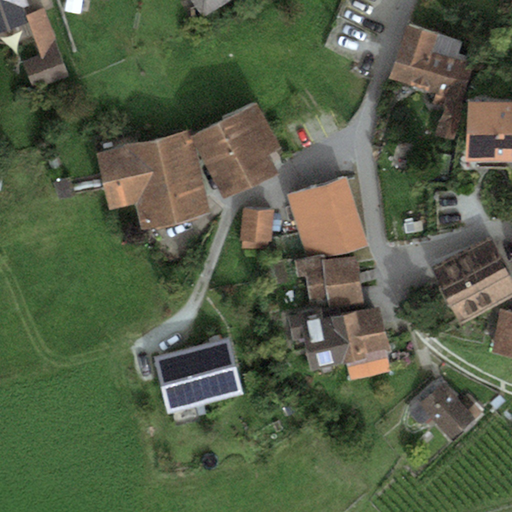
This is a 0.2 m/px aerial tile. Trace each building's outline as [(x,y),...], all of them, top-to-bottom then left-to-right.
[(0,0),(0,32),(28,23),(23,9),(29,6),(26,0),(0,0)] [(190,0),(202,17),(228,0),(190,0)] [(40,56),(23,62),(33,89),(67,76),(43,9),(26,15),(40,56)] [(478,47),(411,27),(394,77),(437,94),(434,104),(442,106),(434,133),(452,139),(478,47)] [(511,101),(469,101),(465,160),(511,161),(511,101)] [(262,102),(197,133),(226,193),(277,169),(270,155),(284,148),(262,102)] [(190,132),(96,155),(109,208),(138,201),(145,228),(209,212),(190,132)] [(75,196),(70,177),(54,181),(58,200),(75,196)] [(347,179),(286,194),(306,255),(364,237),(347,179)] [(273,210),(243,209),(241,240),(272,242),(273,210)] [(511,279),(492,240),(435,269),(462,322),(511,296),(511,279)] [(321,255),(295,260),(298,277),(306,276),(310,302),(325,299),(321,255)] [(357,256),(324,260),(329,307),(363,304),(357,256)] [(382,307),(337,316),(347,362),(387,354),(392,353),(382,307)] [(347,362),(337,316),(323,319),(321,308),(287,315),(292,342),(304,340),(311,370),(347,362)] [(511,314),(503,312),(494,349),(511,353),(511,314)] [(229,334),(151,353),(167,417),(174,415),(176,422),(205,415),(203,406),(244,395),(229,334)] [(387,354),(347,362),(351,379),(391,370),(387,354)] [(426,389),(405,408),(420,424),(432,413),(452,434),(481,407),(466,392),(459,399),(442,382),(430,393),(426,389)]
